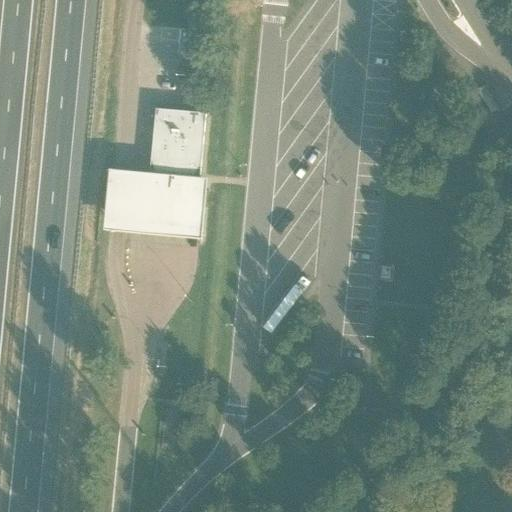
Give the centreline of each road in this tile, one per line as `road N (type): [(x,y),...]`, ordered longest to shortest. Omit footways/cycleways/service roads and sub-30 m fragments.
road 1 (motorway): [(20,511),(66,0)]
road 2 (motorway): [(14,0),(0,160)]
